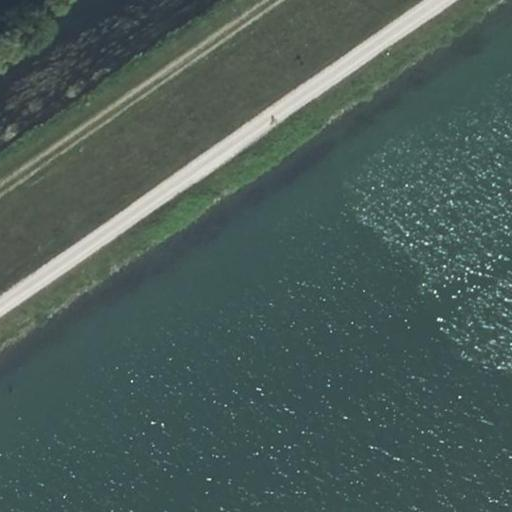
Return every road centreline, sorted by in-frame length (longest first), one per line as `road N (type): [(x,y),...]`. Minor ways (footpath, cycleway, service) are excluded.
road 1 (track): [(431,0),(0,299)]
road 2 (track): [(0,189),(272,0)]
